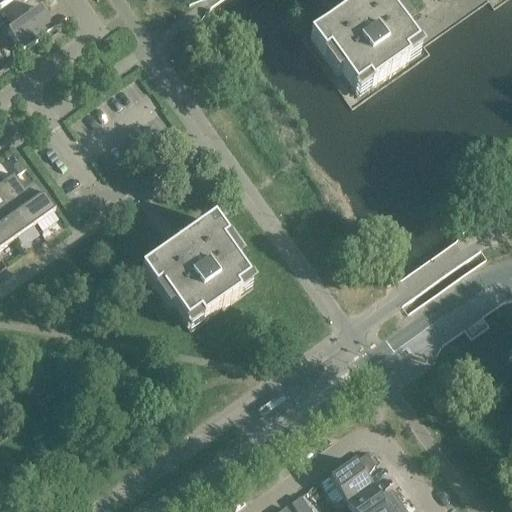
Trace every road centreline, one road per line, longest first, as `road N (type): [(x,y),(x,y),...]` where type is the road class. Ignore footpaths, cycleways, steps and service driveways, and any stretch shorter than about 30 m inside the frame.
road 1 (residential): [(262,511),(356,443),(377,442),(398,456),(436,511)]
road 2 (residential): [(0,107),(100,31),(78,0)]
